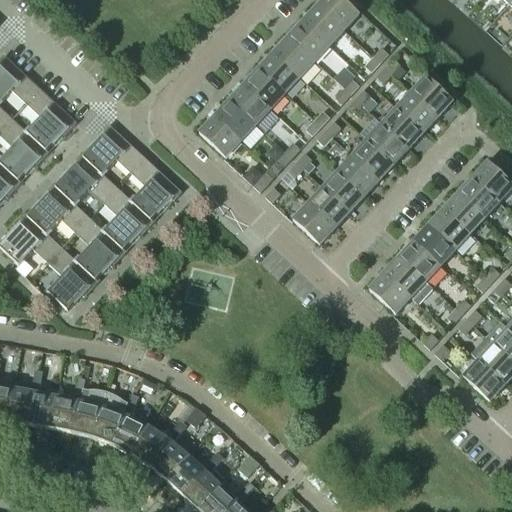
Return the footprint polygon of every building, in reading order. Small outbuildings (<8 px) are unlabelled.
[(359,17),(340,0),(326,0),(317,9),(344,34),(359,17)] [(344,34),(317,9),(303,25),(329,50),(344,34)] [(329,50),(303,25),(288,41),(314,66),(329,50)] [(314,66),(288,41),(273,57),(300,81),(314,66)] [(380,67),(388,58),(382,52),(373,61),(380,67)] [(300,81),(273,57),(258,73),(285,97),(300,81)] [(40,92),(4,58),(0,62),(0,106),(12,94),(26,108),(40,92)] [(371,76),(380,67),(373,61),(365,70),(371,76)] [(390,77),(399,68),(393,62),(384,71),(390,77)] [(382,86),(390,77),(384,71),(375,80),(382,86)] [(285,97),(258,73),(244,89),(270,113),(285,97)] [(453,104),(427,80),(411,96),(438,121),(453,104)] [(350,99),(359,90),(352,84),(344,93),(350,99)] [(270,113),(244,89),(229,104),(255,129),(270,113)] [(77,126),(40,92),(26,108),(40,121),(27,135),(47,154),(60,139),(63,142),(77,126)] [(342,108),(350,99),(344,93),(335,102),(342,108)] [(361,109),(370,100),(363,94),(355,103),(361,109)] [(438,121),(411,96),(397,112),(423,137),(438,121)] [(352,118),(361,109),(355,103),(346,112),(352,118)] [(255,129),(229,104),(214,120),(241,145),(255,129)] [(0,110),(0,135),(13,122),(0,110)] [(423,137),(397,112),(382,128),(408,152),(423,137)] [(321,131),(329,121),(323,115),(314,125),(321,131)] [(241,145),(214,120),(199,137),(225,161),(241,145)] [(49,156),(47,154),(27,135),(13,122),(0,135),(0,139),(13,151),(0,164),(0,166),(19,184),(32,169),(35,172),(49,156)] [(312,140),(321,131),(314,125),(306,134),(312,140)] [(332,141),(340,131),(334,125),(325,135),(332,141)] [(145,162),(109,128),(94,143),(97,145),(83,160),(103,178),(116,164),(131,177),(145,162)] [(408,152),(382,128),(367,144),(394,168),(408,152)] [(323,150),(332,141),(325,135),(317,144),(323,150)] [(394,168),(367,144),(352,160),(379,184),(394,168)] [(291,162),(300,153),(294,147),(285,156),(291,162)] [(283,171),(291,162),(285,156),(276,165),(283,171)] [(302,172),(311,163),(304,157),(296,166),(302,172)] [(117,191),(103,178),(83,160),(81,158),(67,173),(69,175),(56,190),(75,208),(89,194),(103,207),(117,191)] [(379,184),(352,160),(338,175),(364,200),(379,184)] [(182,196),(145,162),(131,177),(145,190),(132,205),(152,223),(165,209),(168,211),(182,196)] [(511,191),(511,187),(488,165),(472,182),(499,206),(511,191)] [(19,184),(0,166),(0,204),(5,199),(7,201),(22,186),(19,184)] [(294,182),(302,172),(296,166),(287,176),(294,182)] [(364,200),(338,175),(323,191),(350,216),(364,200)] [(260,196),(269,187),(262,181),(253,190),(260,196)] [(499,206),(472,182),(458,198),(484,222),(499,206)] [(90,221),(75,208),(56,190),(53,187),(39,203),(41,205),(28,220),(48,238),(61,224),(75,237),(90,221)] [(152,223),(132,205),(117,191),(103,207),(117,220),(104,235),(124,253),(137,238),(140,241),(154,226),(152,223)] [(271,206),(279,197),(273,191),(264,200),(271,206)] [(350,216),(323,191),(308,207),(335,232),(350,216)] [(484,222),(458,198),(443,213),(469,238),(484,222)] [(335,232),(308,207),(293,224),(319,249),(335,232)] [(469,238),(443,213),(428,229),(455,254),(469,238)] [(62,251),(48,238),(28,220),(25,217),(11,233),(14,235),(0,249),(0,251),(19,269),(33,253),(48,267),(62,251)] [(126,255),(124,253),(104,235),(90,221),(75,237),(90,250),(76,265),(96,283),(110,268),(112,271),(126,255)] [(455,254),(428,229),(414,245),(440,269),(455,254)] [(440,269),(414,245),(399,261),(425,285),(440,269)] [(84,301),(98,285),(96,283),(76,265),(62,251),(48,267),(62,280),(48,296),(67,314),(82,298),(84,301)] [(425,285),(399,261),(384,277),(411,301),(418,308),(433,292),(425,285)] [(491,287),(499,278),(493,272),(484,281),(491,287)] [(411,301),(384,277),(369,293),(395,318),(411,301)] [(482,296),(491,287),(484,281),(476,290),(482,296)] [(502,297),(510,288),(504,282),(495,291),(502,297)] [(493,306),(502,297),(495,291),(487,300),(493,306)] [(461,319),(470,309),(464,303),(455,313),(461,319)] [(453,328),(461,319),(455,313),(446,322),(453,328)] [(472,329),(481,319),(474,313),(466,323),(472,329)] [(464,338),(472,329),(466,323),(457,332),(464,338)] [(511,336),(507,332),(500,325),(485,341),(511,365),(511,336)] [(429,353),(438,344),(432,338),(423,347),(429,353)] [(511,380),(511,365),(485,341),(471,357),(478,364),(505,388),(511,380)] [(440,363),(449,354),(442,348),(434,357),(440,363)] [(505,388),(478,364),(463,381),(489,405),(505,388)] [(40,386),(42,375),(35,373),(32,384),(40,386)] [(83,394),(85,383),(77,381),(75,392),(83,394)] [(50,433),(56,400),(38,396),(40,386),(32,384),(31,395),(34,396),(28,429),(50,433)] [(0,423),(8,425),(14,392),(0,389),(0,423)] [(28,429),(34,396),(31,395),(14,392),(8,425),(28,429)] [(93,442),(106,396),(83,394),(75,392),(73,403),(78,404),(71,437),(80,439),(89,441),(93,442)] [(113,449),(126,419),(122,417),(127,407),(106,396),(93,442),(97,443),(105,446),(113,449)] [(134,411),(138,400),(131,397),(127,407),(134,411)] [(71,437),(78,404),(73,403),(56,400),(50,433),(71,437)] [(132,459),(148,430),(130,420),(134,411),(127,407),(122,417),(126,419),(113,449),(121,453),(128,457),(132,459)] [(179,438),(186,429),(180,424),(173,433),(179,438)] [(150,471),(170,444),(166,442),(148,430),(132,459),(136,461),(143,466),(150,471)] [(167,485),(189,459),(173,446),(179,438),(173,433),(166,442),(170,444),(150,471),(157,476),(160,479),(167,485)] [(223,461),(217,455),(209,464),(215,469),(223,461)] [(205,474),(202,472),(189,459),(167,485),(182,499),(205,474)] [(196,511),(200,511),(221,489),(226,484),(212,472),(215,469),(209,464),(202,472),(205,474),(182,499),(196,511)] [(247,499),(255,490),(249,485),(241,493),(247,499)] [(228,511),(237,504),(234,501),(221,489),(200,511),(228,511)] [(245,511),(240,506),(247,499),(241,493),(234,501),(237,504),(228,511),(245,511)]
